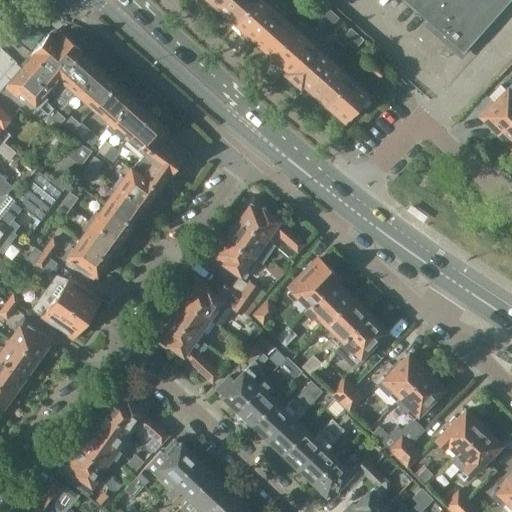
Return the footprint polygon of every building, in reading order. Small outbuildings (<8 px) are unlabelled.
[(223,17),(233,25),(255,0),(222,0),(216,7),(225,14),(223,17)] [(244,32),(253,39),(276,13),(270,6),(262,0),(255,0),(233,25),(242,34),(244,32)] [(455,42),(451,46),(460,54),(508,0),(408,0),(444,32),(443,34),(452,42),(453,40),(455,42)] [(260,49),(269,57),(295,29),(284,19),(289,13),(282,7),(276,13),(253,39),(261,47),(260,49)] [(329,10),(322,17),(331,25),(337,17),(329,10)] [(341,37),(348,43),(356,34),(349,28),(341,37)] [(289,76),(315,47),(295,29),(269,57),(279,66),(281,64),(289,71),(286,74),(289,76)] [(83,52),(82,51),(61,33),(60,33),(58,32),(52,32),(50,34),(49,33),(33,52),(23,63),(24,64),(22,67),(49,91),(58,80),(83,52)] [(362,39),(356,34),(348,43),(354,49),(362,39)] [(302,84),(309,90),(333,64),(331,62),(337,55),(330,48),(323,55),(315,47),(289,76),(300,86),(302,84)] [(62,109),(75,95),(98,69),(89,61),(91,59),(83,52),(58,80),(67,88),(57,100),(52,106),(58,111),(61,108),(62,109)] [(370,56),(361,66),(376,80),(385,70),(370,56)] [(325,103),(327,105),(350,79),(333,64),(309,90),(316,96),(315,100),(321,105),(325,103)] [(58,111),(52,106),(57,100),(49,91),(22,67),(21,66),(16,71),(18,72),(6,85),(18,95),(15,97),(32,111),(61,126),(69,115),(62,109),(61,108),(58,111)] [(98,69),(75,95),(92,110),(117,83),(106,73),(105,74),(98,69)] [(356,85),(350,79),(327,105),(335,112),(334,116),(340,122),(343,120),(345,121),(346,120),(350,120),(355,115),(353,111),(368,95),(367,95),(370,91),(359,82),(356,85)] [(92,110),(110,125),(133,100),(124,92),(125,90),(117,83),(92,110)] [(487,128),(489,129),(492,132),(496,131),(497,133),(511,117),(511,83),(481,115),(489,123),(487,128)] [(110,125),(127,140),(151,113),(142,104),(140,106),(133,100),(110,125)] [(0,139),(3,141),(9,135),(1,129),(11,117),(0,108),(0,139)] [(161,121),(151,113),(127,140),(143,154),(143,155),(160,137),(167,129),(159,123),(161,121)] [(65,124),(73,132),(80,124),(71,117),(65,124)] [(511,117),(497,133),(499,134),(498,138),(503,143),(507,142),(511,147),(511,117)] [(88,132),(80,124),(73,132),(81,139),(88,132)] [(167,142),(160,137),(143,155),(143,154),(137,160),(147,168),(142,174),(160,187),(166,180),(164,178),(168,173),(170,174),(172,171),(173,172),(181,161),(180,160),(184,154),(183,153),(184,151),(169,140),(167,142)] [(0,184),(4,179),(0,175),(0,154),(7,160),(15,151),(3,141),(0,139),(0,184)] [(67,155),(77,163),(81,166),(93,150),(77,141),(67,155)] [(105,156),(112,146),(105,141),(98,151),(105,156)] [(112,146),(105,156),(113,161),(120,152),(112,146)] [(89,165),(97,171),(104,161),(96,155),(89,165)] [(97,171),(89,165),(82,175),(90,180),(97,171)] [(151,199),(160,187),(142,174),(132,167),(126,176),(123,174),(115,185),(144,206),(150,198),(151,199)] [(70,181),(58,171),(50,180),(63,190),(70,181)] [(43,188),(26,209),(40,220),(62,191),(38,173),(32,180),(43,188)] [(113,195),(106,205),(133,224),(140,215),(138,213),(144,206),(115,185),(110,193),(113,195)] [(63,201),(72,207),(79,197),(70,190),(63,201)] [(0,235),(8,225),(12,219),(22,205),(7,193),(0,195),(0,235)] [(239,219),(267,239),(273,231),(296,252),(303,243),(277,220),(262,209),(264,207),(254,199),(239,219)] [(63,201),(57,210),(65,216),(72,207),(63,201)] [(133,224),(106,205),(100,212),(97,210),(90,220),(119,241),(124,234),(126,235),(133,224)] [(20,225),(12,219),(8,225),(16,230),(20,225)] [(267,239),(239,219),(234,226),(231,227),(227,232),(228,235),(225,239),(253,258),(261,264),(274,245),(267,239)] [(88,230),(80,240),(108,260),(115,250),(113,249),(119,241),(90,220),(85,228),(88,230)] [(8,225),(0,235),(0,253),(14,234),(13,233),(16,230),(8,225)] [(53,236),(43,250),(50,255),(60,241),(53,236)] [(253,258),(225,239),(211,259),(222,267),(224,264),(242,278),(249,268),(247,266),(253,258)] [(100,271),(108,260),(80,240),(76,246),(72,244),(64,256),(93,278),(99,269),(100,271)] [(55,262),(48,257),(50,255),(43,250),(41,252),(33,247),(26,256),(48,272),(55,262)] [(296,299),(305,308),(306,309),(333,281),(337,277),(319,259),(286,295),(293,302),(296,299)] [(273,262),(267,269),(277,278),(283,272),(273,262)] [(54,275),(44,289),(86,319),(96,306),(91,303),(95,298),(68,279),(67,280),(54,275)] [(208,287),(197,279),(182,301),(209,321),(216,311),(218,312),(224,303),(206,290),(208,287)] [(232,288),(233,289),(255,304),(264,294),(248,282),(246,285),(238,280),(232,288)] [(313,316),(323,326),(351,296),(341,286),(339,288),(333,281),(306,309),(305,308),(303,311),(311,318),(313,316)] [(76,333),(86,319),(44,289),(30,308),(41,316),(42,315),(69,335),(72,330),(76,333)] [(243,313),(246,315),(255,304),(233,289),(227,297),(234,302),(230,308),(240,315),(243,313)] [(15,305),(16,304),(23,295),(16,290),(8,300),(15,305)] [(361,306),(351,296),(323,326),(333,335),(330,337),(338,345),(340,343),(340,342),(366,315),(359,308),(361,306)] [(8,300),(6,302),(0,310),(0,312),(6,317),(15,305),(8,300)] [(277,309),(267,300),(252,316),(261,325),(277,309)] [(174,312),(169,319),(198,339),(203,332),(206,334),(213,324),(209,321),(182,301),(181,302),(178,303),(174,309),(174,312)] [(340,342),(340,343),(350,351),(347,354),(355,362),(356,361),(384,332),(377,325),(378,323),(368,313),(366,315),(340,342)] [(17,331),(10,340),(38,360),(45,350),(43,348),(49,340),(48,339),(51,335),(33,322),(32,322),(23,316),(14,329),(17,331)] [(219,374),(199,355),(207,346),(198,339),(169,319),(155,339),(166,347),(168,345),(183,355),(212,383),(219,374)] [(287,327),(275,339),(283,346),(295,335),(287,327)] [(3,345),(0,348),(0,359),(24,377),(29,369),(31,370),(38,360),(10,340),(6,347),(3,345)] [(230,377),(220,387),(216,391),(236,409),(261,383),(253,376),(261,368),(259,366),(266,358),(253,345),(242,355),(251,363),(234,381),(230,377)] [(227,349),(221,355),(229,363),(235,356),(227,349)] [(391,406),(398,399),(426,370),(416,360),(414,361),(407,355),(378,384),(379,385),(376,388),(382,394),(380,395),(391,406)] [(311,357),(301,368),(309,376),(319,365),(311,357)] [(285,358),(279,365),(294,379),(300,373),(285,358)] [(0,359),(0,387),(13,396),(20,386),(18,384),(24,377),(0,359)] [(367,372),(356,361),(355,362),(341,376),(343,378),(328,394),(338,402),(352,388),(367,372)] [(436,380),(426,370),(398,399),(407,408),(405,411),(412,418),(442,389),(435,382),(436,380)] [(236,409),(252,424),(276,398),(268,390),(275,382),(268,375),(261,383),(236,409)] [(278,396),(276,398),(252,424),(267,438),(316,386),(310,380),(287,404),(278,396)] [(267,438),(282,453),(306,427),(297,418),(321,392),(316,386),(267,438)] [(0,409),(3,405),(5,406),(13,396),(0,387),(0,409)] [(362,397),(352,388),(338,402),(348,412),(362,397)] [(152,453),(168,435),(142,412),(127,402),(129,399),(118,391),(104,410),(102,413),(130,434),(136,424),(151,437),(144,445),(152,453)] [(446,447),(454,455),(483,426),(473,416),(471,417),(464,410),(455,419),(453,417),(448,421),(450,424),(435,440),(444,449),(446,447)] [(89,431),(120,453),(122,455),(131,443),(126,439),(130,434),(102,413),(100,415),(97,415),(93,421),(94,424),(89,431)] [(282,453),(297,468),(338,425),(331,419),(315,435),(306,427),(282,453)] [(396,426),(388,435),(379,426),(372,434),(396,457),(410,443),(423,429),(416,422),(413,425),(410,421),(400,430),(396,426)] [(342,430),(338,425),(297,468),(313,482),(338,457),(328,448),(330,445),(329,445),(342,430)] [(460,470),(462,468),(469,475),(486,458),(490,453),(499,445),(492,437),(493,436),(483,426),(454,455),(449,460),(460,470)] [(78,446),(76,450),(104,469),(112,458),(114,459),(120,453),(89,431),(85,437),(82,437),(77,443),(78,446)] [(176,441),(163,455),(159,451),(123,489),(132,497),(151,477),(159,485),(165,479),(171,485),(195,459),(176,441)] [(410,443),(396,457),(406,467),(420,453),(410,443)] [(104,469),(76,450),(62,469),(74,477),(69,484),(88,497),(99,482),(97,480),(104,469)] [(129,461),(137,468),(143,462),(135,454),(129,461)] [(338,457),(313,482),(331,499),(339,490),(336,488),(356,468),(368,479),(377,470),(364,457),(359,462),(352,455),(345,463),(338,457)] [(178,491),(187,500),(211,474),(195,459),(171,485),(163,493),(170,500),(178,491)] [(137,468),(129,461),(123,467),(131,475),(137,468)] [(344,511),(379,511),(387,504),(380,497),(388,489),(389,481),(384,477),(377,470),(368,479),(375,485),(356,504),(354,502),(344,511)] [(211,474),(187,500),(196,508),(192,511),(203,511),(226,488),(211,474)] [(502,501),(511,511),(511,510),(511,475),(492,496),(499,503),(502,501)] [(63,511),(77,497),(54,480),(48,489),(36,506),(30,511),(63,511)] [(233,511),(242,503),(226,488),(203,511),(233,511)] [(420,489),(411,498),(417,504),(427,494),(421,488),(420,489)] [(443,506),(449,511),(455,511),(467,500),(457,490),(443,506)] [(104,492),(95,501),(101,507),(109,498),(104,492)] [(420,511),(433,500),(427,494),(417,504),(409,511),(420,511)] [(406,511),(393,499),(387,504),(379,511),(406,511)] [(467,500),(455,511),(474,511),(477,510),(467,500)] [(251,511),(242,503),(233,511),(251,511)]
